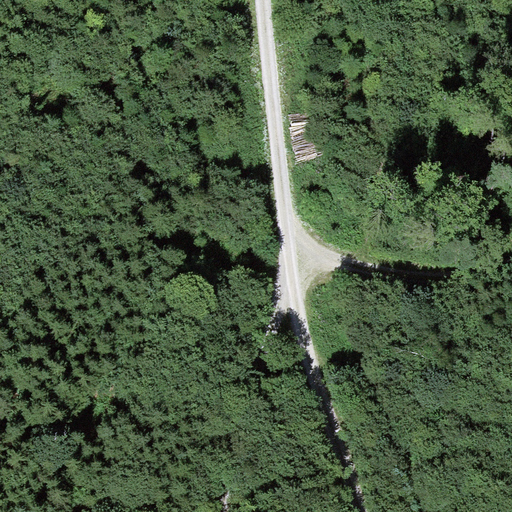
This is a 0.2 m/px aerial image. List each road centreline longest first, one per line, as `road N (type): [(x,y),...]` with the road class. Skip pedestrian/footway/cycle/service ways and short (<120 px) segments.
road 1 (track): [(283,239),(286,286),(352,511)]
road 2 (track): [(262,0),(283,239)]
road 3 (track): [(283,239),(380,277),(453,280),(511,266)]
road 4 (track): [(286,286),(221,511)]
road 5 (track): [(306,352),(511,439)]
